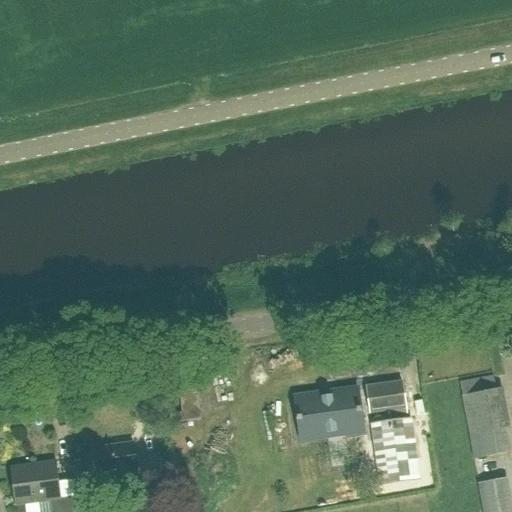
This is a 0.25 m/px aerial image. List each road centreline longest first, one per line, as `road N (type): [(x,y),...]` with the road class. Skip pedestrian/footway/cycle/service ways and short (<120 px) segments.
road 1 (tertiary): [(511,54),(0,157)]
road 2 (tertiary): [(0,360),(511,289)]
